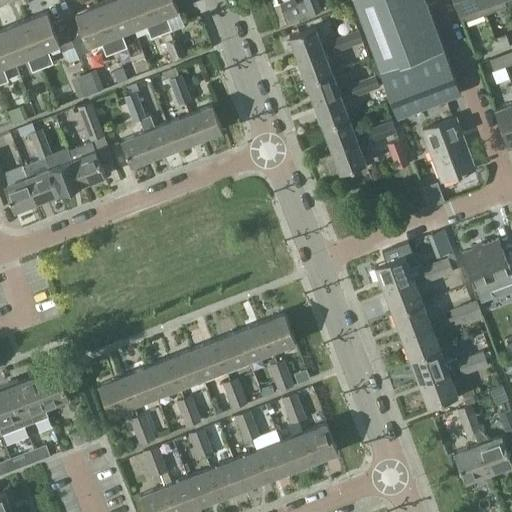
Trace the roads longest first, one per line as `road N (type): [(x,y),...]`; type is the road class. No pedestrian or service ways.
road 1 (residential): [(272,149),(0,257)]
road 2 (residential): [(397,478),(317,264)]
road 3 (residential): [(317,264),(507,191)]
road 4 (residential): [(507,191),(438,0)]
road 5 (residential): [(272,149),(217,0)]
road 6 (residential): [(317,264),(272,149)]
